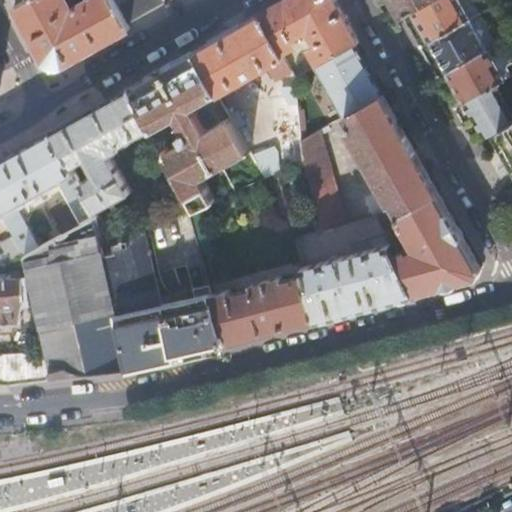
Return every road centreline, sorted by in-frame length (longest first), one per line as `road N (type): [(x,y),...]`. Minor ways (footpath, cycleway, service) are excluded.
road 1 (residential): [(0,411),(146,395),(511,293)]
road 2 (residential): [(363,0),(511,263)]
road 3 (residential): [(80,83),(230,0)]
